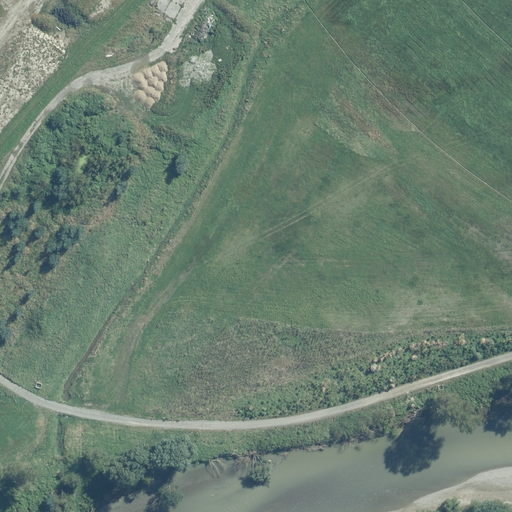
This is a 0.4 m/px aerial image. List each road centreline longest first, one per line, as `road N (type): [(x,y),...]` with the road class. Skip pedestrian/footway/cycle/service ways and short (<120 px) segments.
road 1 (track): [(0,377),(49,404),(96,417),(196,429),(303,420),(511,359)]
road 2 (track): [(511,285),(253,24),(219,0)]
road 3 (track): [(202,0),(84,144),(37,166),(0,172)]
